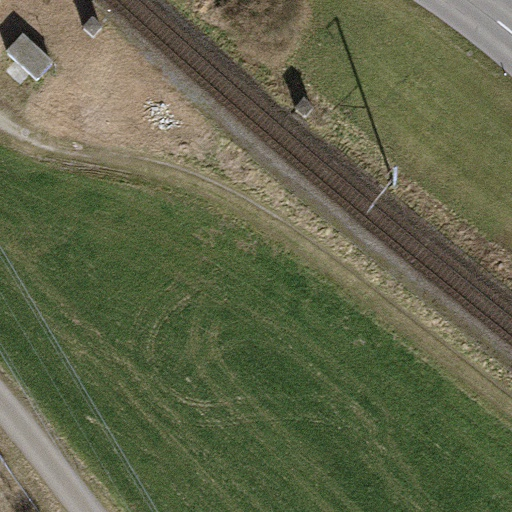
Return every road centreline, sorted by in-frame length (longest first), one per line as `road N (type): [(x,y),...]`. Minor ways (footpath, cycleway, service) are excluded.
road 1 (track): [(511,404),(242,203),(139,164),(39,145),(0,121)]
road 2 (track): [(87,511),(0,402)]
